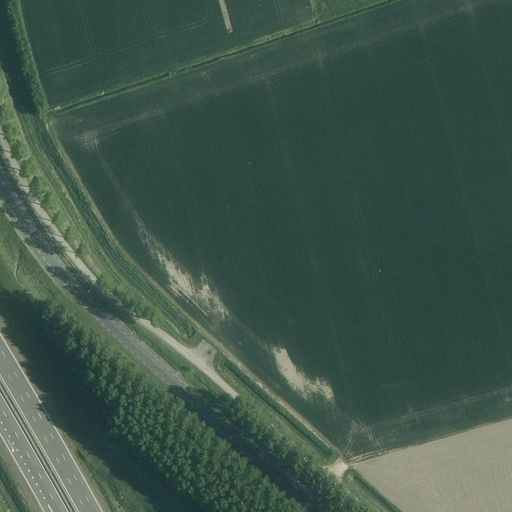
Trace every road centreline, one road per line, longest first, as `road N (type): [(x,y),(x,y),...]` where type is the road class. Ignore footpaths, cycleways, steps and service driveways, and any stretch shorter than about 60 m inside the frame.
road 1 (unclassified): [(369,511),(205,366),(141,322),(57,231),(0,125)]
road 2 (secondary): [(333,511),(117,323),(53,255),(0,173)]
road 3 (trunk): [(88,511),(0,355)]
